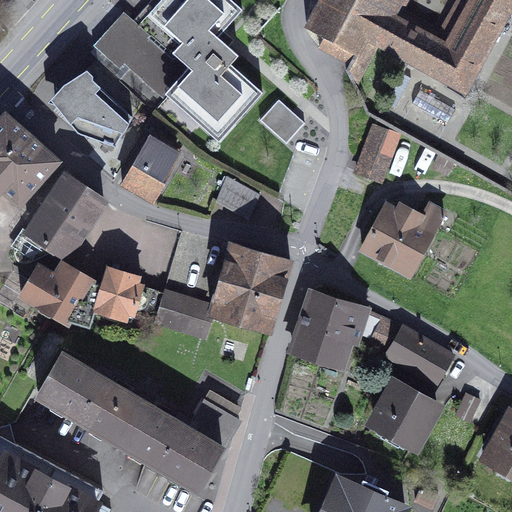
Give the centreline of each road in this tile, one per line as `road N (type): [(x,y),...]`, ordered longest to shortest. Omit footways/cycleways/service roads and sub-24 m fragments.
road 1 (residential): [(0,84),(92,177),(140,209),(306,245)]
road 2 (residential): [(302,0),(297,36),(337,106),(328,177),(306,245)]
road 3 (residential): [(302,262),(235,511)]
road 4 (residential): [(302,262),(391,308),(511,388)]
road 5 (track): [(511,207),(496,199),(381,194),(328,177)]
